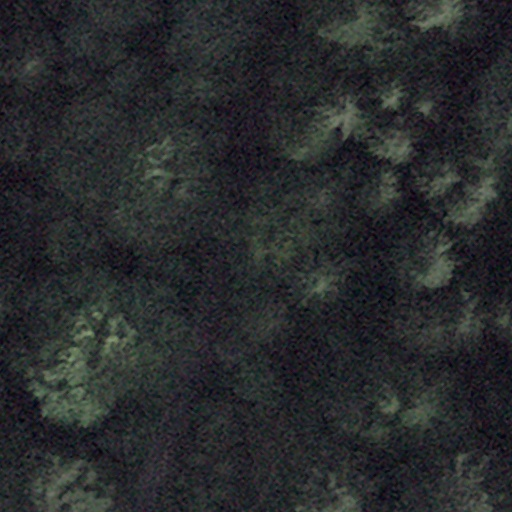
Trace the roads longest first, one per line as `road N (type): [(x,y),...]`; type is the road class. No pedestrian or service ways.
road 1 (track): [(234,511),(260,446),(306,399),(494,0)]
road 2 (track): [(133,511),(153,435),(206,334),(290,0)]
